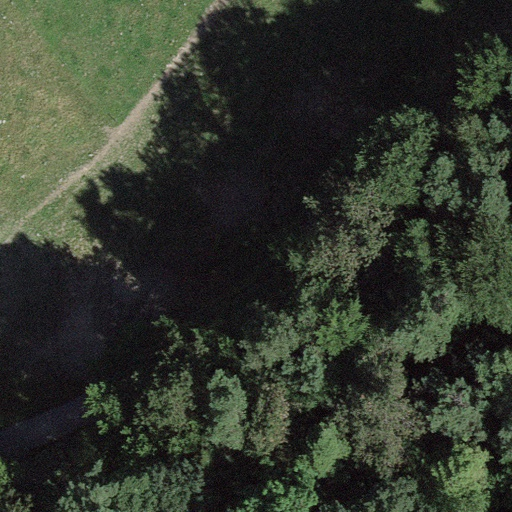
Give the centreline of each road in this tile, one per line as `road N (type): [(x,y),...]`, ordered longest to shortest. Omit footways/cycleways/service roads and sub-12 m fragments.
road 1 (track): [(0,453),(123,397),(511,67)]
road 2 (track): [(72,420),(163,511)]
